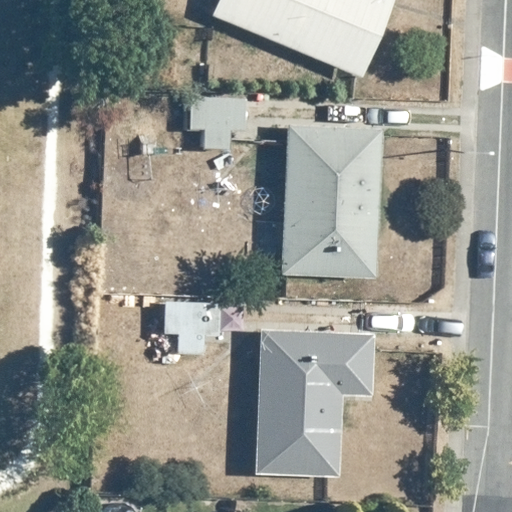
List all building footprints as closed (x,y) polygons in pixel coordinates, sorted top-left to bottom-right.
[(385,0),(213,0),(207,16),(354,77),(385,0)] [(243,100),(197,102),(200,150),(246,147),(244,116),(243,100)] [(377,125),(283,120),(276,275),(370,280),(377,125)] [(221,302),(158,301),(157,355),(200,356),(200,331),(220,332),(221,302)] [(370,333),(255,330),(250,474),(333,477),(336,394),(368,395),(370,333)]
